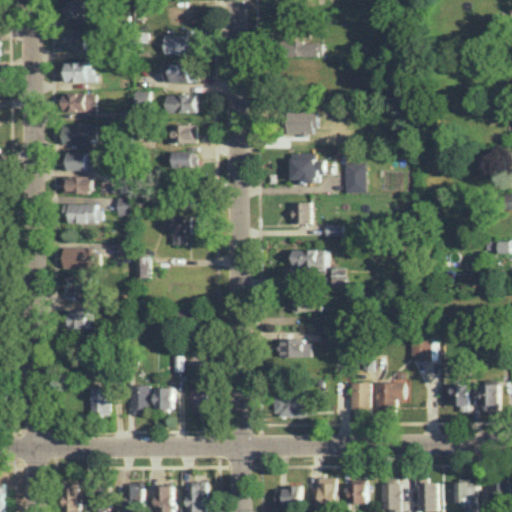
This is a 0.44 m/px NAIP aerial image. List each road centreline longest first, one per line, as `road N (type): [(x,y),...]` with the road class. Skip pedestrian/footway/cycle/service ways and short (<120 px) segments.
road 1 (residential): [(0,447),(511,442)]
road 2 (residential): [(242,511),(238,0)]
road 3 (residential): [(37,511),(33,0)]
